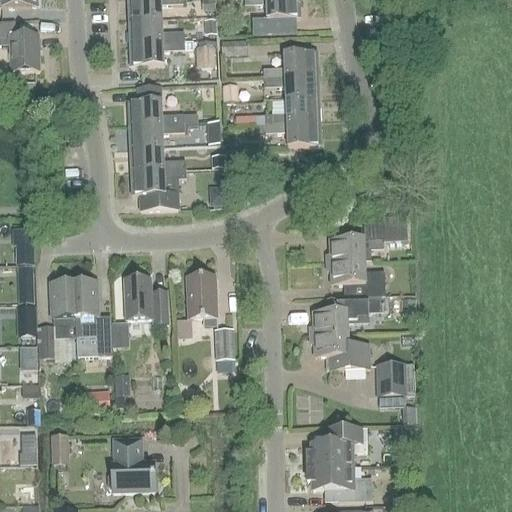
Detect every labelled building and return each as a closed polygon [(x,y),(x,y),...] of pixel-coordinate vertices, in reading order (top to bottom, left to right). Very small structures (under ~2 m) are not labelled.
[(36,0),(0,0),(1,1),(0,0),(0,10),(1,11),(1,12),(37,11),(36,0)] [(182,0),(129,2),(129,25),(163,23),(163,10),(183,10),(182,0)] [(299,0),(247,0),(244,0),(244,11),(265,10),(265,24),(300,23),(299,0)] [(215,15),(215,1),(201,1),(202,15),(215,15)] [(220,19),(233,18),(232,1),(220,2),(219,2),(219,19),(220,19)] [(163,23),(129,25),(130,48),(185,46),(184,36),(164,37),(163,23)] [(217,38),(216,23),(204,23),(204,39),(217,38)] [(0,48),(10,49),(11,76),(40,75),(39,39),(15,40),(14,26),(0,26),(0,48)] [(246,59),(246,45),(221,45),(221,60),(246,59)] [(185,46),(130,48),(131,71),(165,70),(165,57),(185,56),(185,46)] [(215,72),(214,50),(195,51),(196,73),(215,72)] [(263,73),(263,82),(318,80),(317,57),(284,58),(284,72),(263,73)] [(318,80),(263,82),(264,92),(285,91),(285,105),(319,103),(318,80)] [(239,106),(238,89),(222,90),(223,107),(239,106)] [(25,91),(25,104),(35,103),(35,91),(25,91)] [(184,129),(198,128),(197,119),(163,120),(162,91),(138,92),(138,106),(128,107),(129,130),(184,129)] [(265,119),(265,128),(320,126),(319,103),(285,105),(286,118),(265,119)] [(321,150),(320,126),(265,128),(266,138),(287,137),(287,151),(321,150)] [(184,129),(129,130),(130,153),(164,153),(164,139),(184,138),(184,129)] [(208,149),(221,149),(220,140),(207,140),(208,149)] [(164,153),(130,153),(131,176),(186,175),(186,165),(165,166),(164,153)] [(238,154),(228,154),(228,175),(239,175),(238,154)] [(224,159),(215,160),(216,172),(225,171),(224,159)] [(186,184),(186,175),(131,176),(132,200),(140,200),(140,216),(179,215),(178,198),(165,198),(165,185),(186,184)] [(326,266),(326,267),(364,265),(370,265),(369,254),(383,254),(383,246),(407,245),(406,221),(382,221),(382,227),(363,227),(364,243),(329,244),(330,258),(326,258),(326,266)] [(23,249),(34,249),(34,233),(23,233),(23,249)] [(364,266),(326,267),(326,275),(330,275),(331,289),(362,288),(363,302),(381,301),(385,301),(384,276),(365,277),(364,266)] [(217,322),(215,280),(186,281),(188,323),(203,323),(217,322)] [(168,328),(167,296),(151,297),(150,284),(151,284),(151,283),(123,284),(123,285),(124,285),(126,323),(125,323),(125,324),(153,323),(153,329),(168,328)] [(97,321),(96,285),(73,286),(76,342),(77,362),(113,360),(111,328),(98,329),(97,327),(94,327),(94,321),(97,321)] [(34,286),(18,286),(19,307),(35,307),(34,286)] [(55,343),(76,342),(73,286),(51,287),(53,323),(54,323),(55,343)] [(309,332),(309,340),(348,338),(347,327),(366,326),(366,317),(382,317),(381,301),(363,302),(344,302),(344,316),(312,317),(313,331),(309,332)] [(415,303),(405,304),(405,314),(415,314),(415,303)] [(20,311),(21,331),(36,331),(35,311),(20,311)] [(217,322),(203,323),(203,331),(217,331),(217,322)] [(53,363),(53,330),(39,331),(40,363),(53,363)] [(234,363),(232,333),(217,334),(218,364),(234,363)] [(314,362),(325,361),(326,374),(369,373),(368,349),(348,349),(348,338),(309,340),(309,348),(313,348),(314,362)] [(377,370),(378,401),(404,400),(403,369),(377,370)] [(109,417),(108,395),(84,396),(84,418),(109,417)] [(40,412),(26,413),(27,429),(40,429),(40,412)] [(306,457),(306,472),(352,471),(352,457),(367,457),(366,434),(367,434),(367,433),(336,433),(321,434),(322,449),(311,449),(311,457),(306,457)] [(69,469),(68,439),(50,440),(51,469),(69,469)] [(154,496),(154,466),(140,466),(140,459),(141,459),(141,444),(113,444),(113,467),(111,467),(111,479),(108,481),(108,492),(112,494),(112,497),(154,496)] [(22,458),(20,458),(20,470),(36,469),(36,457),(22,458)] [(338,507),(365,506),(373,506),(372,505),(371,483),(353,484),(352,471),(306,472),(306,487),(312,486),(312,495),(337,494),(338,507)] [(407,489),(394,489),(395,509),(408,509),(407,489)]
